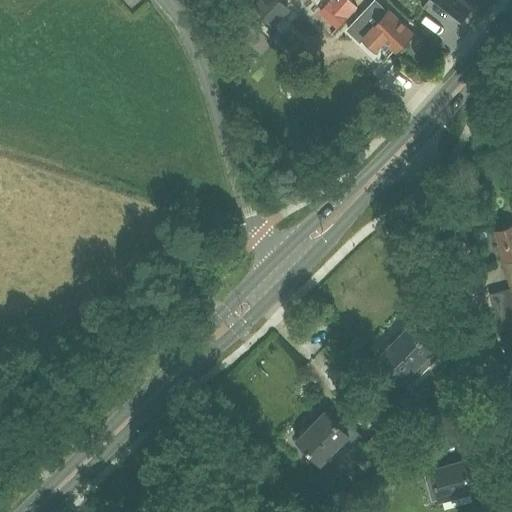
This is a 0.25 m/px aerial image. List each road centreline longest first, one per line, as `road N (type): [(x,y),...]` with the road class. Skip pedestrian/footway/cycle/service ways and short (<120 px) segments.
road 1 (secondary): [(34,511),(345,206),(511,27)]
road 2 (track): [(511,416),(453,219),(434,177),(404,146)]
